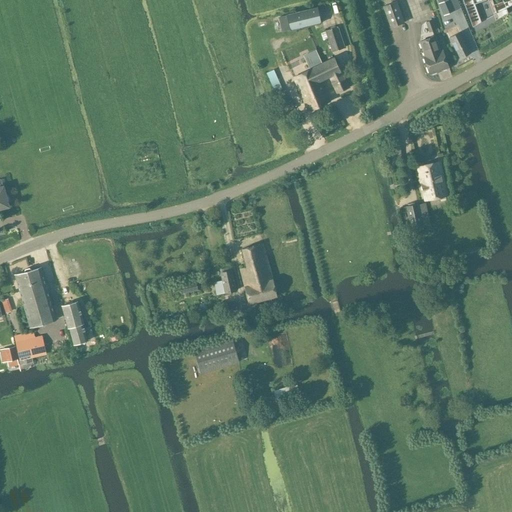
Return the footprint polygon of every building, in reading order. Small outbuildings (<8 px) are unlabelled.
[(450,0),(445,0),(438,3),(443,15),(455,10),(450,0)] [(488,0),(496,20),(508,13),(506,8),(511,4),(511,0),(462,0),(473,27),(481,22),(475,4),(485,0),(488,0)] [(391,28),(404,23),(397,1),(383,6),(391,28)] [(291,30),(321,23),(317,7),(288,14),(291,30)] [(430,27),(432,31),(435,30),(432,21),(426,23),(428,27),(430,27)] [(345,47),(338,26),(337,26),(337,27),(325,31),(332,51),(345,47)] [(443,33),(453,60),(465,56),(457,33),(450,35),(448,31),(443,33)] [(430,74),(449,68),(443,51),(441,52),(435,36),(420,42),(426,57),(424,57),(430,74)] [(317,53),(305,59),(310,69),(314,67),(322,63),(317,53)] [(334,57),(323,62),(330,77),(337,93),(349,87),(342,72),(341,72),(334,57)] [(314,85),(300,92),(308,111),(330,101),(322,81),(330,77),(323,62),(322,63),(314,67),(318,75),(320,79),(312,82),(314,85)] [(294,77),(300,92),(314,85),(312,82),(320,79),(318,75),(314,67),(310,69),(294,77)] [(281,106),(289,103),(283,89),(275,93),(281,106)] [(425,201),(448,196),(440,161),(417,167),(425,201)] [(0,207),(7,206),(7,203),(8,201),(8,198),(7,196),(4,195),(3,188),(0,179),(0,207)] [(407,206),(399,208),(403,229),(411,228),(422,225),(418,204),(407,206)] [(244,249),(248,267),(268,262),(263,244),(244,249)] [(268,262),(248,267),(241,268),(249,302),(276,296),(268,262)] [(24,272),(16,275),(22,298),(41,293),(41,294),(48,292),(41,267),(32,270),(30,268),(25,269),(24,272)] [(217,293),(237,288),(232,270),(221,273),(222,280),(215,283),(217,293)] [(196,280),(181,284),(183,293),(198,290),(196,280)] [(56,319),(48,292),(41,294),(41,293),(22,298),(30,327),(56,319)] [(3,301),(2,301),(6,314),(7,314),(12,312),(8,299),(3,301)] [(73,344),(88,340),(78,302),(63,305),(73,344)] [(20,361),(46,355),(42,335),(34,337),(33,332),(15,336),(16,341),(15,341),(20,361)] [(201,374),(240,362),(233,339),(194,350),(201,374)] [(16,346),(4,349),(7,362),(9,367),(19,365),(18,359),(19,359),(19,358),(16,346)] [(295,377),(272,385),(278,404),(301,396),(295,377)]
